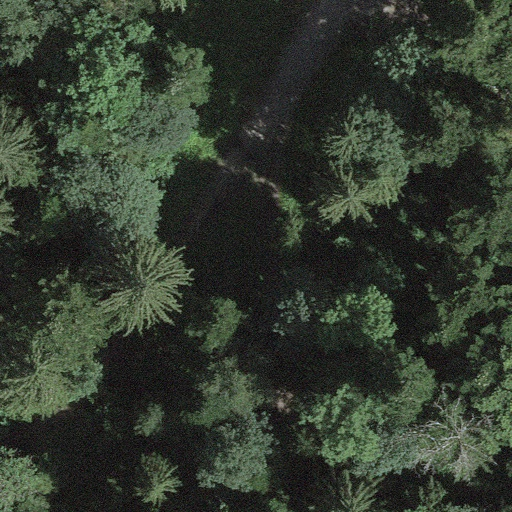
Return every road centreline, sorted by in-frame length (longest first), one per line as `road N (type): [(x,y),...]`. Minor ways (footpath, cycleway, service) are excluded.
road 1 (track): [(291,20),(272,284),(300,511)]
road 2 (track): [(511,77),(291,20)]
